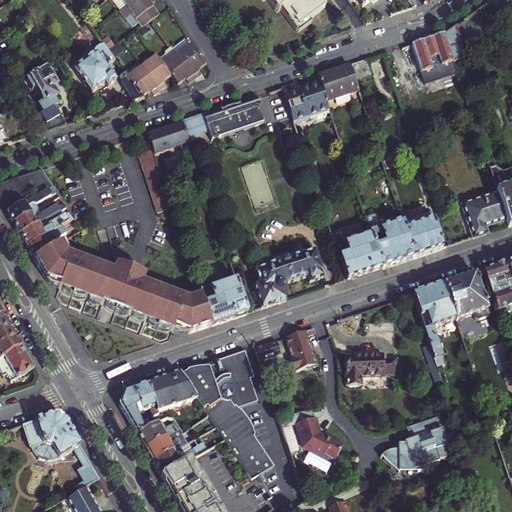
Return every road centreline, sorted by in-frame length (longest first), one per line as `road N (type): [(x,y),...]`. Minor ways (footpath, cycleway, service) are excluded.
road 1 (residential): [(87,388),(511,244)]
road 2 (residential): [(231,89),(424,24),(466,0)]
road 3 (residential): [(0,167),(231,89)]
road 4 (tertiary): [(87,388),(0,254)]
road 5 (tertiary): [(0,264),(68,394)]
road 6 (tertiary): [(153,511),(87,388)]
road 7 (tertiary): [(68,394),(141,511)]
